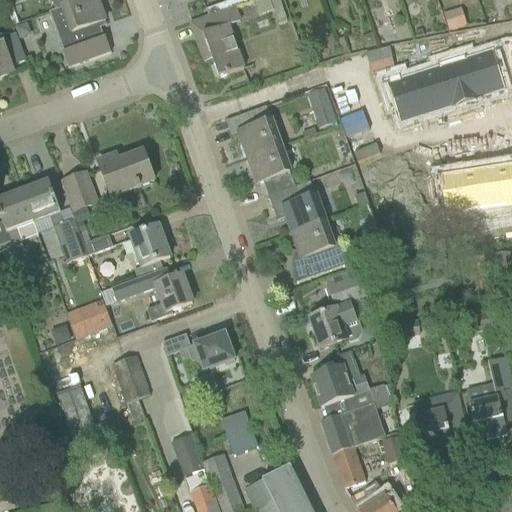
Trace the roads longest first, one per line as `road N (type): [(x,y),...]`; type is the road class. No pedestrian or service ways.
road 1 (residential): [(332,511),(167,71)]
road 2 (residential): [(0,134),(167,71)]
road 3 (residential): [(370,156),(511,121)]
